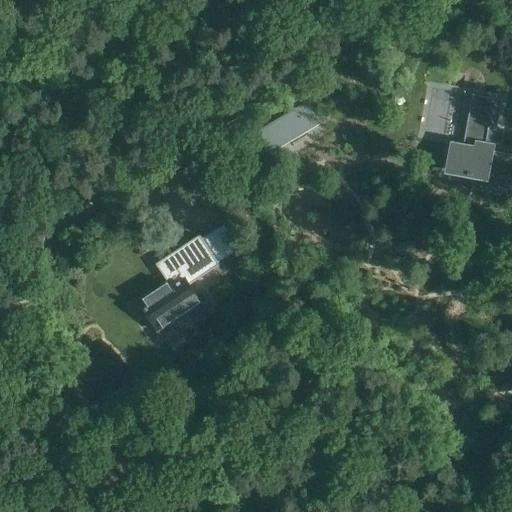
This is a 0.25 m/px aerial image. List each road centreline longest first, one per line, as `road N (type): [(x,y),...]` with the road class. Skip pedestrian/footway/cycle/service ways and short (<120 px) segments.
road 1 (unknown): [(170,147),(226,192),(295,277),(358,390),(347,457),(309,511)]
road 2 (track): [(383,0),(184,110),(170,147)]
